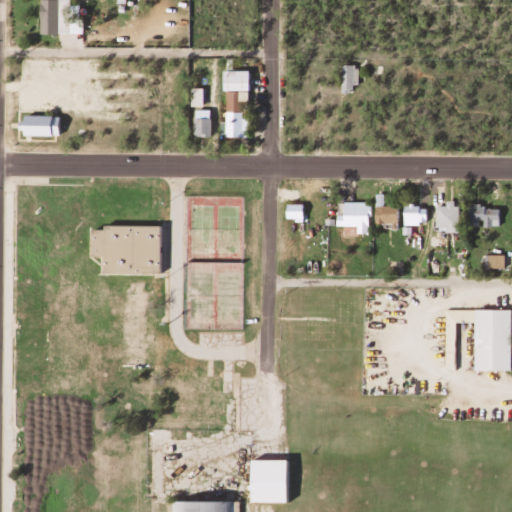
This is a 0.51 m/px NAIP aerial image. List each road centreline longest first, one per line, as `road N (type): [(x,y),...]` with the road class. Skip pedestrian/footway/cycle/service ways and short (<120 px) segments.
road 1 (residential): [(0,165),(511,167)]
road 2 (residential): [(264,368),(266,0)]
